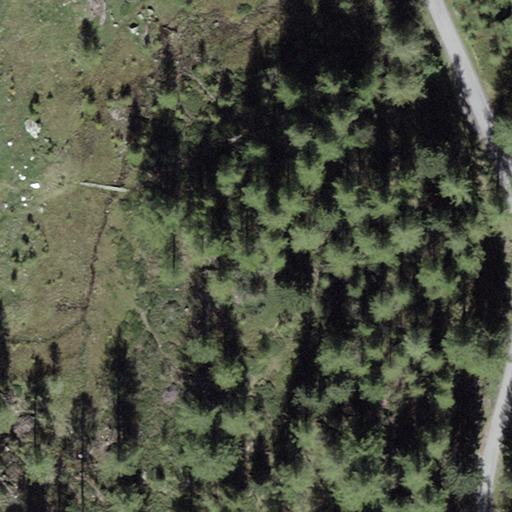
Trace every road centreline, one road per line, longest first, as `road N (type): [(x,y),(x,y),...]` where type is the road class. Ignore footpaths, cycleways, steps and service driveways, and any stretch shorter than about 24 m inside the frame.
road 1 (unclassified): [(511,204),(437,0)]
road 2 (unclassified): [(491,511),(492,452),(511,370)]
